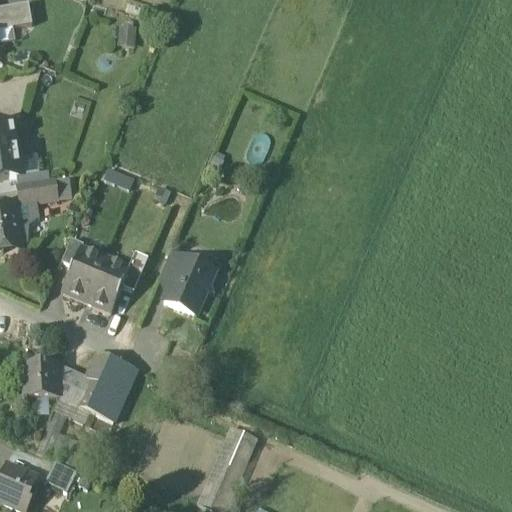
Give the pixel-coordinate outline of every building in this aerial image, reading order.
[(0,35),(31,30),(28,10),(0,13),(0,35)] [(119,29),(118,46),(130,47),(131,30),(119,29)] [(0,145),(14,144),(12,129),(0,130),(0,145)] [(0,145),(0,183),(12,181),(10,165),(17,164),(14,144),(0,145)] [(53,188),(17,193),(20,210),(55,204),(53,188)] [(13,209),(0,211),(0,256),(2,256),(6,251),(19,249),(13,209)] [(70,244),(61,267),(72,271),(80,253),(81,253),(82,249),(70,244)] [(72,271),(61,297),(85,308),(105,263),(90,257),(86,258),(80,255),(81,253),(80,253),(72,271)] [(146,265),(134,259),(128,273),(129,274),(121,293),(132,297),(146,265)] [(169,259),(159,281),(172,286),(181,264),(169,259)] [(119,270),(105,263),(85,308),(110,318),(121,293),(129,274),(128,273),(127,276),(120,273),(119,270)] [(190,273),(181,269),(183,264),(181,264),(172,286),(163,307),(194,321),(204,299),(208,297),(198,270),(190,273)] [(86,383),(54,369),(55,387),(59,387),(59,404),(112,428),(135,376),(97,359),(86,383)] [(54,369),(22,371),(23,405),(59,404),(59,387),(55,387),(54,369)] [(112,428),(59,404),(36,456),(72,472),(90,433),(106,440),(112,428)] [(230,433),(196,510),(201,511),(228,511),(257,445),(230,433)] [(54,467),(44,488),(66,498),(76,477),(54,467)] [(36,483),(5,469),(0,480),(0,507),(11,511),(27,511),(30,506),(27,505),(36,483)]
